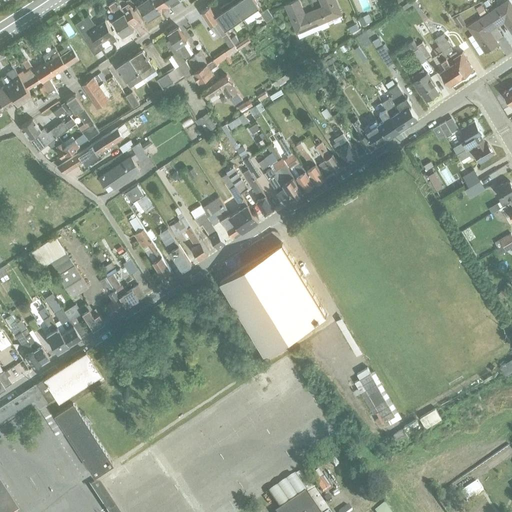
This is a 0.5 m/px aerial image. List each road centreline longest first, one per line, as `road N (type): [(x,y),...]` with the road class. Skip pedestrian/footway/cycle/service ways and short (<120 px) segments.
road 1 (residential): [(160,291),(477,82)]
road 2 (residential): [(196,0),(13,121)]
road 3 (residential): [(0,394),(160,291)]
road 4 (residential): [(49,165),(101,200),(160,291)]
road 5 (residential): [(191,76),(49,165)]
